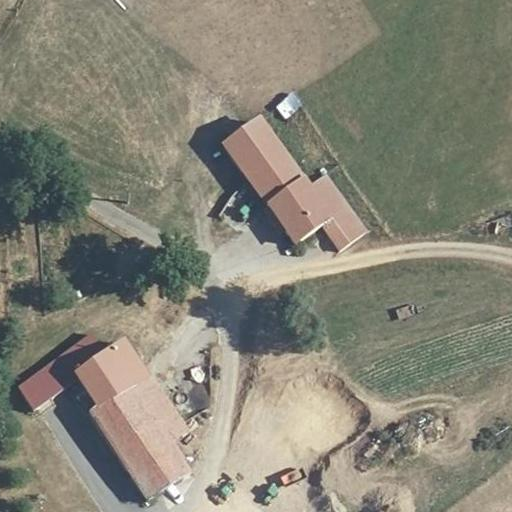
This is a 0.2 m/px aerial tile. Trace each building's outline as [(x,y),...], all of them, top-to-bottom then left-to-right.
[(275,103),(282,118),(302,110),(295,95),(275,103)] [(291,229),(299,228),(289,213),(285,206),(267,177),(225,111),(197,132),(186,139),(256,235),(282,216),(291,229)] [(285,206),(304,192),(284,164),(267,177),(285,206)] [(289,213),(309,201),(304,192),(285,206),(289,213)] [(299,228),(326,226),(309,201),(289,213),(299,228)] [(0,389),(10,383),(43,362),(69,346),(67,344),(60,335),(54,323),(0,355),(0,389)] [(53,398),(104,486),(152,463),(135,431),(147,418),(101,350),(107,343),(94,327),(84,332),(67,344),(69,346),(43,362),(61,392),(53,398)]
